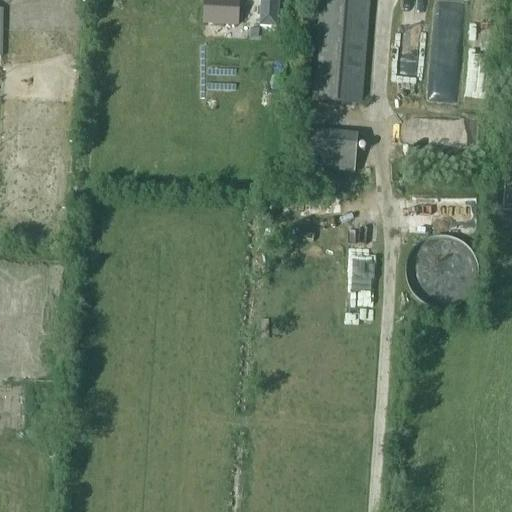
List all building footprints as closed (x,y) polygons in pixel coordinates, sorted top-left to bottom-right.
[(238,27),(238,0),(202,0),(202,26),(238,27)] [(262,0),(261,25),(277,26),(278,0),(262,0)] [(311,103),(360,107),(368,0),(308,0),(308,1),(319,2),(311,103)] [(299,133),(298,172),(354,173),(354,134),(299,133)] [(424,307),(442,311),(460,307),(473,293),(478,275),(473,257),(460,244),(442,239),(424,244),(410,257),(406,275),(410,293),(424,307)]
